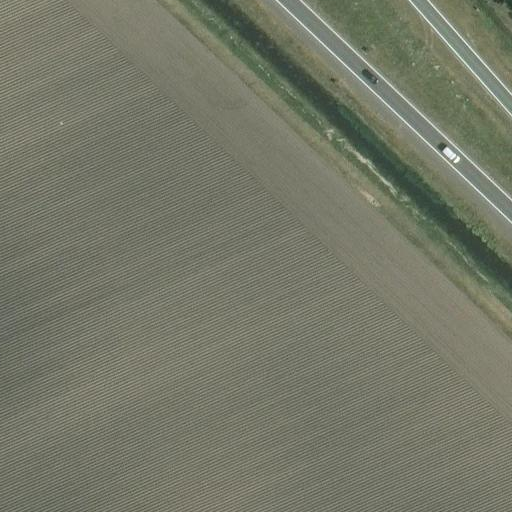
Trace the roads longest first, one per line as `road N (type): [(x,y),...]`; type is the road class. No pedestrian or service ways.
road 1 (trunk): [(287,0),(511,211)]
road 2 (trunk): [(511,102),(422,0)]
